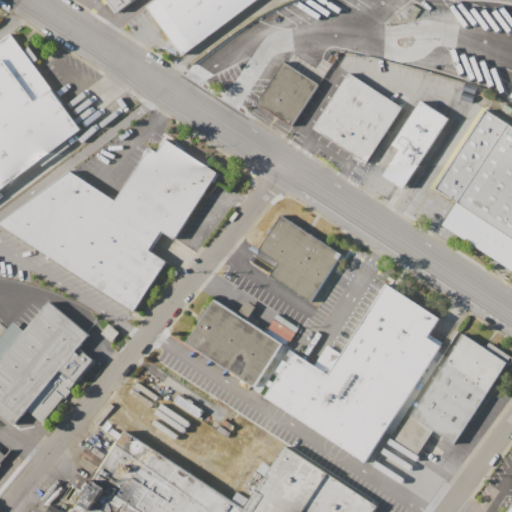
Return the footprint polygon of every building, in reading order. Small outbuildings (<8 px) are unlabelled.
[(132,0),(115,13),(106,0),(132,0)] [(184,53),(254,0),(153,0),(147,5),(184,53)] [(0,40),(10,33),(80,127),(0,188),(0,40)] [(283,60),(318,84),(291,124),(256,100),(283,60)] [(349,71),(402,108),(366,164),(314,127),(349,71)] [(421,98),(448,118),(403,188),(382,175),(400,146),(392,143),(421,98)] [(486,108),(511,124),(511,237),(435,186),(486,108)] [(164,139),(216,172),(174,238),(160,229),(147,249),(166,261),(134,310),(0,224),(0,221),(69,170),(115,199),(149,146),(157,151),(164,139)] [(280,213),(342,254),(311,302),(268,274),(276,262),(257,249),(280,213)] [(386,282),(438,316),(425,335),(440,345),(366,459),(266,394),(293,352),(327,374),(386,282)] [(0,356),(48,299),(90,334),(78,347),(95,361),(42,424),(26,410),(14,424),(0,412),(0,356)] [(214,299),(281,343),(254,385),(186,342),(214,299)] [(462,333),(507,362),(456,442),(411,413),(462,333)] [(71,511),(124,431),(243,509),(284,445),(378,506),(374,511),(71,511)]
